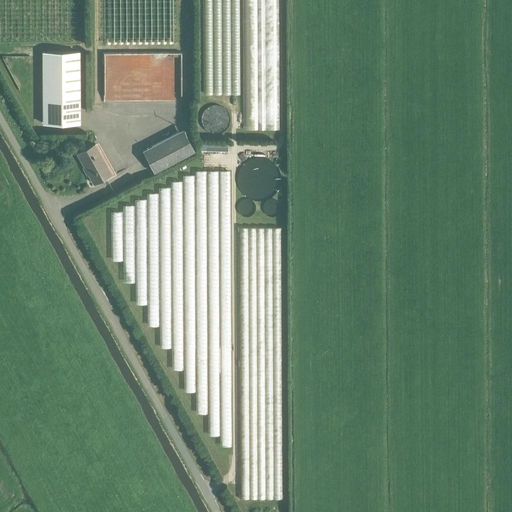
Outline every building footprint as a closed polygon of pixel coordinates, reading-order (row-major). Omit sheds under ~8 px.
[(71,113),(80,113),(79,52),(43,52),(43,123),(71,123),(71,113)] [(244,126),(251,128),(280,128),(279,101),(276,101),(272,110),(272,101),(261,97),(266,97),(266,88),(264,88),(261,96),(261,99),(261,98),(261,106),(257,106),(257,112),(254,118),(248,118),(247,95),(244,94),(244,126)] [(190,153),(179,132),(144,151),(154,172),(190,153)] [(94,183),(111,173),(95,144),(78,154),(94,183)] [(232,445),(231,169),(196,170),(196,174),(184,174),(184,180),(176,180),(136,201),(136,204),(124,204),(124,210),(112,210),(112,259),(124,259),(124,281),(137,281),(137,303),(149,303),(149,325),(160,324),(161,346),(173,346),(173,368),(185,368),(185,390),(197,390),(197,412),(209,412),(209,434),(221,434),(221,445),(232,445)] [(241,226),(240,497),(280,497),(280,470),(275,473),(270,457),(270,473),(264,473),(264,446),(257,446),(257,431),(252,432),(254,435),(252,437),(245,428),(246,268),(250,268),(250,262),(257,273),(258,265),(263,266),(263,250),(267,261),(271,261),(271,250),(276,250),(281,263),(281,226),(241,226)]
